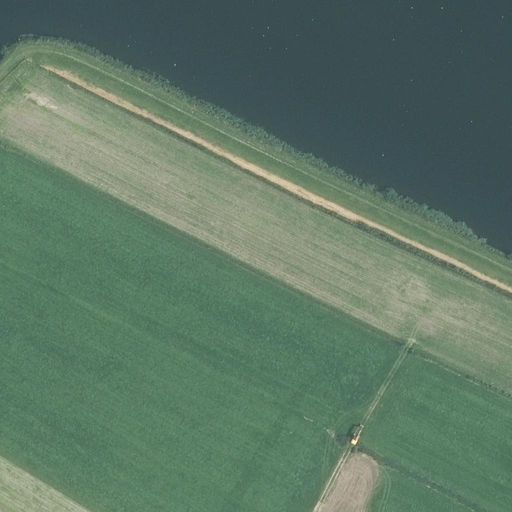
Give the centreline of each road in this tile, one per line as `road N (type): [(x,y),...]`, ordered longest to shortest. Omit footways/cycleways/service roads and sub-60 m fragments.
road 1 (track): [(511,276),(45,56),(22,63)]
road 2 (track): [(406,346),(315,511)]
